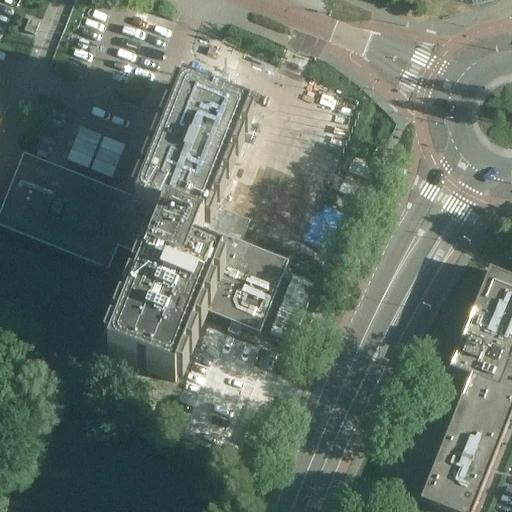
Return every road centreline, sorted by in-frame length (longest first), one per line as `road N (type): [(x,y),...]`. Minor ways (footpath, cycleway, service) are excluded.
road 1 (tertiary): [(291,511),(362,336),(475,147)]
road 2 (unclassified): [(470,77),(325,27)]
